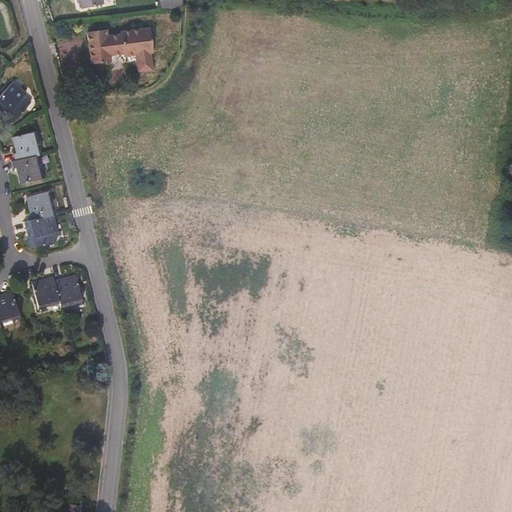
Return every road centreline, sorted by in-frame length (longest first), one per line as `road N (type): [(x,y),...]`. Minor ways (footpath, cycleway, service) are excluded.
road 1 (residential): [(108,511),(119,366),(91,250)]
road 2 (residential): [(91,250),(30,0)]
